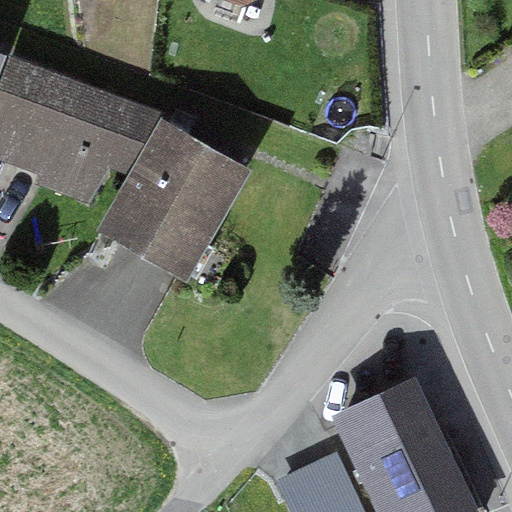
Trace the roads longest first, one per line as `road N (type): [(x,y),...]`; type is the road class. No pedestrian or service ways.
road 1 (residential): [(452,222),(373,283),(234,449)]
road 2 (residential): [(0,309),(234,449)]
road 3 (tertiary): [(426,0),(452,222)]
road 4 (tertiary): [(452,222),(511,395)]
